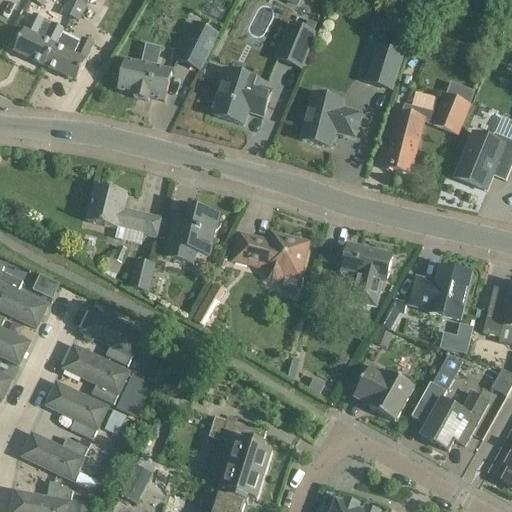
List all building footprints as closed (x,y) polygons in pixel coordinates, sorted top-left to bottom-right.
[(30,0),(30,1),(42,8),(47,0),(30,0)] [(69,2),(65,0),(57,0),(54,5),(65,11),(69,2)] [(64,16),(71,19),(78,3),(71,0),(70,0),(69,2),(65,11),(63,15),(64,16)] [(87,8),(78,3),(71,19),(79,24),(87,8)] [(114,36),(126,18),(109,6),(97,24),(114,36)] [(371,11),(372,31),(394,31),(394,11),(371,11)] [(15,53),(46,68),(55,48),(36,39),(44,22),(33,16),(25,34),(24,33),(15,53)] [(288,23),(274,59),(300,70),(315,33),(288,23)] [(179,62),(200,73),(218,37),(197,26),(179,62)] [(55,48),(46,68),(77,83),(86,64),(86,63),(94,46),(83,41),(75,58),(55,48)] [(403,57),(378,49),(367,84),(392,92),(403,57)] [(149,101),(165,104),(172,74),(156,71),(157,66),(143,63),(142,67),(126,64),(119,93),(135,97),(134,100),(149,104),(149,101)] [(214,119),(244,128),(249,111),(265,116),(271,95),(256,90),(259,82),(225,72),(220,88),(223,90),(214,119)] [(343,104),(314,97),(302,143),(331,150),(335,135),(354,140),(360,116),(341,111),(343,104)] [(405,108),(402,116),(425,123),(424,125),(434,128),(459,138),(472,109),(444,97),(436,116),(405,108)] [(411,177),(424,125),(425,123),(402,116),(400,116),(386,171),(411,177)] [(506,183),(511,167),(511,144),(495,138),(493,143),(474,135),(455,181),(487,193),(493,178),(506,183)] [(96,189),(88,223),(118,230),(115,241),(141,247),(144,236),(158,240),(163,222),(123,213),(127,196),(96,189)] [(209,258),(219,218),(192,212),(189,225),(175,221),(166,260),(193,266),(195,255),(209,258)] [(241,238),(235,263),(265,271),(265,272),(266,272),(266,275),(266,278),(268,283),(273,286),(280,286),(284,282),(285,280),(286,277),(300,280),(308,246),(273,237),(271,245),(241,238)] [(106,271),(105,271),(115,276),(117,277),(122,266),(129,253),(119,248),(113,261),(111,260),(106,271)] [(321,248),(318,261),(328,263),(331,251),(321,248)] [(323,287),(317,312),(335,316),(339,300),(377,310),(378,306),(385,278),(388,279),(393,259),(349,249),(343,274),(339,291),(323,287)] [(130,285),(129,290),(144,294),(149,295),(156,268),(136,263),(130,285)] [(0,268),(0,312),(38,330),(48,308),(49,308),(19,293),(22,287),(23,285),(1,275),(4,270),(0,268)] [(429,316),(460,323),(472,277),(441,269),(437,285),(417,280),(411,308),(430,312),(429,316)] [(43,278),(36,294),(52,301),(54,297),(59,286),(43,278)] [(215,286),(193,324),(201,328),(223,291),(215,286)] [(489,312),(483,336),(499,340),(502,328),(511,330),(511,286),(510,292),(505,316),(489,312)] [(395,302),(389,312),(405,317),(408,305),(395,302)] [(134,359),(144,336),(93,312),(82,334),(112,348),(107,358),(129,368),(134,359)] [(0,357),(20,367),(31,345),(1,330),(7,320),(0,316),(0,357)] [(386,352),(391,337),(376,332),(372,347),(386,352)] [(457,341),(454,354),(467,357),(470,344),(457,341)] [(120,397),(130,375),(75,348),(64,371),(98,387),(93,396),(115,407),(120,397)] [(142,352),(133,371),(143,376),(153,357),(142,352)] [(431,385),(412,420),(427,428),(421,439),(449,454),(455,444),(465,449),(490,406),(473,396),(463,414),(443,403),(447,394),(463,367),(449,359),(433,387),(431,385)] [(370,410),(396,425),(415,390),(389,376),(388,378),(372,369),(355,400),(371,409),(370,410)] [(511,385),(511,377),(500,373),(491,390),(505,397),(511,385)] [(0,402),(3,404),(13,381),(0,374),(0,402)] [(151,374),(147,384),(157,389),(162,379),(151,374)] [(133,379),(116,414),(128,419),(134,422),(137,424),(154,389),(133,379)] [(314,380),(309,389),(320,395),(325,386),(314,380)] [(98,433),(109,410),(58,385),(47,408),(77,422),(72,432),(93,443),(98,433)] [(201,388),(196,398),(203,402),(209,393),(201,388)] [(114,413),(105,432),(118,438),(128,419),(116,414),(114,413)] [(257,503),(273,454),(265,452),(266,447),(263,446),(267,433),(228,421),(227,422),(228,423),(209,482),(224,486),(222,491),(229,494),(227,499),(244,504),(244,505),(248,506),(249,501),(257,503)] [(33,436),(22,459),(74,483),(85,461),(89,453),(67,442),(63,450),(33,436)] [(124,490),(121,496),(124,497),(138,505),(141,499),(152,478),(137,470),(135,469),(124,490)] [(241,511),(244,505),(244,504),(227,499),(229,494),(222,491),(224,486),(209,482),(199,511),(241,511)] [(51,483),(49,500),(16,494),(12,511),(91,511),(92,505),(74,501),(75,493),(51,483)]
